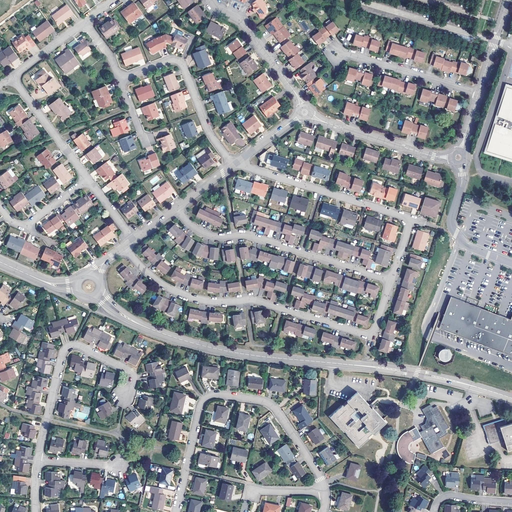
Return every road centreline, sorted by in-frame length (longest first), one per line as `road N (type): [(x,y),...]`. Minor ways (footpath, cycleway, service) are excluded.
road 1 (unclassified): [(118,312),(200,345),(399,370),(511,398)]
road 2 (residential): [(390,281),(373,336),(257,301),(193,298),(167,288),(123,246)]
road 3 (residential): [(176,511),(201,404),(217,394),(275,409),(323,489)]
road 4 (residential): [(237,164),(407,218),(390,281)]
road 5 (residential): [(390,281),(246,236),(203,234),(175,207)]
road 6 (residential): [(126,388),(134,383),(131,372),(67,346),(37,460)]
road 7 (residential): [(121,77),(180,61),(204,123),(237,164)]
road 8 (residential): [(310,115),(451,159)]
road 9 (residential): [(337,51),(478,93)]
road 10 (residential): [(209,0),(243,23),(301,107)]
road 11 (residential): [(88,180),(11,77)]
